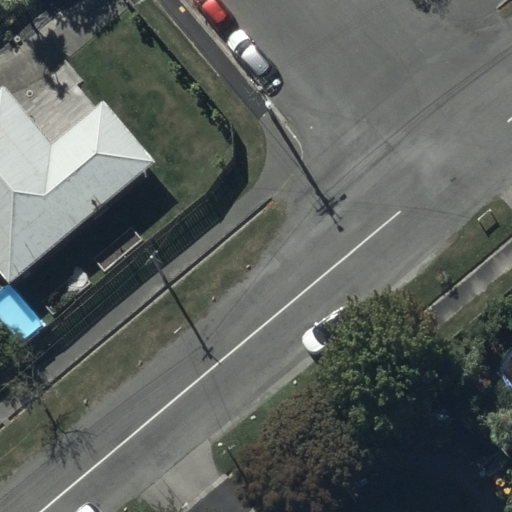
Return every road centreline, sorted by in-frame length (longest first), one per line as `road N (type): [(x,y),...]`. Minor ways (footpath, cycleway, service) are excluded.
road 1 (unclassified): [(455,169),(46,511)]
road 2 (unclassified): [(313,0),(455,169)]
